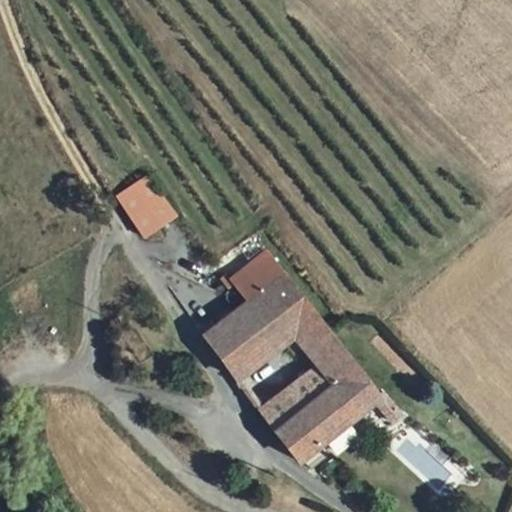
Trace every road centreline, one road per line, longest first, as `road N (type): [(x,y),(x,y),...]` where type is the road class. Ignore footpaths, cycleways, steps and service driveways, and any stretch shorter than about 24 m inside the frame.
road 1 (unclassified): [(102,390),(91,319),(121,236),(250,437),(352,511)]
road 2 (track): [(121,236),(28,72),(2,0)]
road 3 (unclassified): [(102,390),(209,496),(254,511)]
road 4 (track): [(231,411),(102,390)]
